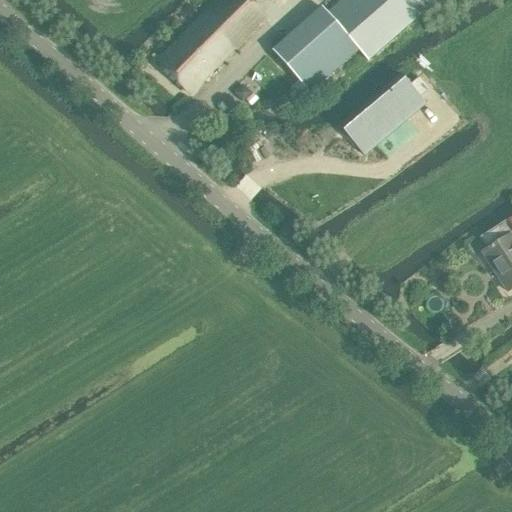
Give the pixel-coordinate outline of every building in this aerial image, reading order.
[(245,0),(219,0),(156,64),(190,95),(266,20),(245,0)] [(346,0),(329,16),(327,18),(352,46),(354,45),(404,0),(346,0)] [(327,18),(329,16),(321,8),(271,51),(309,95),(359,51),(354,45),(352,46),(327,18)] [(425,105),(400,76),(399,75),(387,85),(338,126),(364,157),(425,105)] [(506,294),(511,289),(511,242),(509,237),(511,235),(511,232),(506,223),(479,240),(486,252),(481,255),(506,294)]
